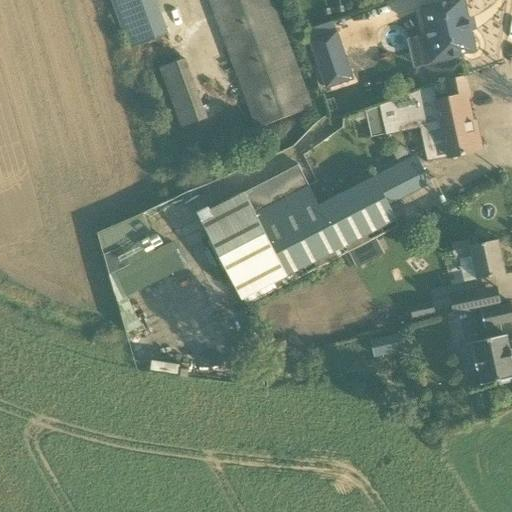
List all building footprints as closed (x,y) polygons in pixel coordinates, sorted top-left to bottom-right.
[(110,0),(128,49),(167,37),(153,0),(110,0)] [(209,0),(257,128),(312,108),(271,0),(209,0)] [(446,57),(447,61),(462,57),(461,54),(475,51),(463,0),(454,0),(421,8),(427,35),(434,33),(440,58),(446,57)] [(308,28),(311,38),(336,29),(332,19),(308,28)] [(311,38),(307,40),(325,90),(354,79),(336,29),(311,38)] [(182,127),(207,119),(185,59),(160,68),(182,127)] [(370,137),(385,134),(442,122),(449,158),(482,150),(479,133),(475,134),(467,95),(470,95),(466,76),(442,81),(442,83),(379,106),(365,111),(370,137)] [(319,205),(300,167),(202,218),(244,298),(397,219),(389,204),(431,183),(417,155),(319,205)] [(383,254),(376,240),(351,253),(358,267),(383,254)] [(472,255),(477,280),(506,273),(498,240),(471,246),(470,240),(452,244),(455,259),(472,255)] [(104,255),(118,302),(139,292),(122,247),(104,255)] [(450,298),(454,314),(501,304),(498,287),(450,298)] [(511,304),(481,311),(484,327),(487,326),(490,338),(503,335),(501,323),(511,320),(511,304)] [(507,334),(487,339),(471,342),(480,385),(499,381),(500,384),(511,381),(511,349),(510,350),(507,334)] [(375,356),(390,353),(387,335),(371,338),(375,356)] [(266,344),(270,353),(281,349),(278,340),(266,344)]
